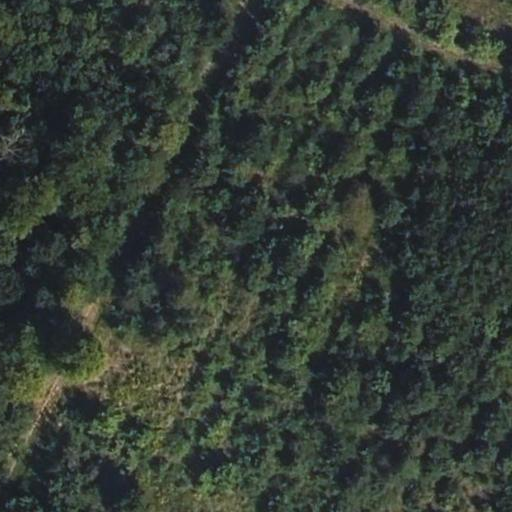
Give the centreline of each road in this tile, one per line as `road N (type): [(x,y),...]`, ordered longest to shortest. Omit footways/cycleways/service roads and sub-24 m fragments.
road 1 (track): [(34,511),(247,0)]
road 2 (unknown): [(511,56),(394,0)]
